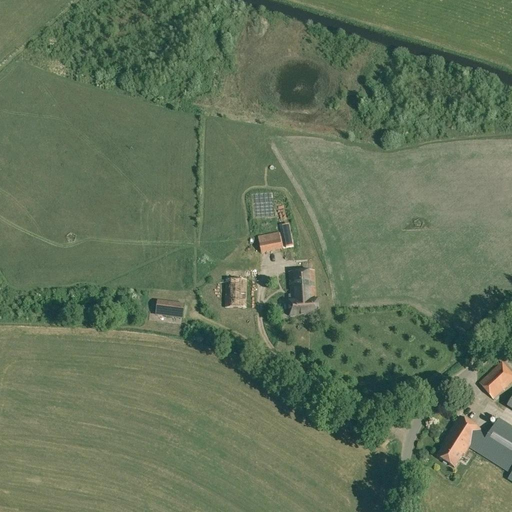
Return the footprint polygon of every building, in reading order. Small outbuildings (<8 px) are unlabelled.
[(289,225),(282,226),(286,248),(293,247),(289,225)] [(256,238),(260,254),(279,251),(277,233),(256,238)] [(287,255),(288,266),(299,265),(299,255),(287,255)] [(288,303),(289,317),(317,316),(316,302),(313,302),(312,273),(288,274),(289,303),(288,303)] [(223,309),(245,309),(245,282),(224,281),(223,309)] [(156,315),(177,318),(178,307),(157,304),(156,315)] [(511,371),(503,362),(480,382),(494,399),(511,382),(511,371)] [(511,472),(511,473),(509,479),(511,480),(511,431),(498,423),(491,434),(463,417),(447,441),(449,442),(440,456),(457,467),(466,453),(468,454),(472,447),(511,472)]
